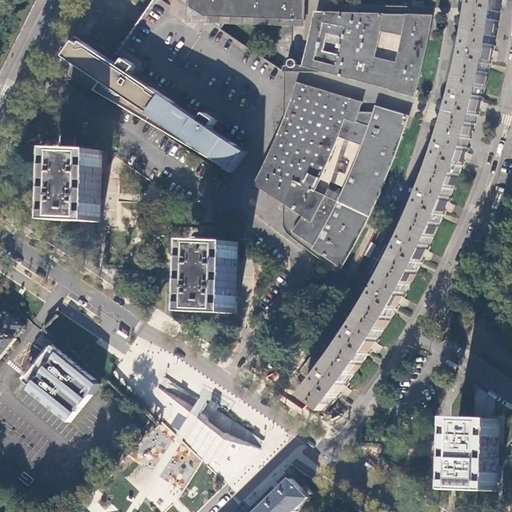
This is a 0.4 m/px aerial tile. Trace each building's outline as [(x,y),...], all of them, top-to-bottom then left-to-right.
[(154,0),(141,21),(119,52),(142,66),(137,74),(202,117),(207,110),(222,121),(218,127),(249,149),(284,95),(284,72),(213,24),(186,23),(186,16),(180,12),(171,6),(160,0),(154,0)] [(304,0),(187,0),(188,7),(204,18),(238,19),(256,19),(273,20),(289,20),(305,21),(304,0)] [(474,0),(474,9),(473,14),(471,26),(496,30),(498,16),(500,3),(500,0),(474,0)] [(114,58),(115,59),(119,52),(141,21),(108,3),(86,40),(113,58),(114,58)] [(292,107),(287,120),(286,125),(274,152),(267,165),(258,186),(283,203),(284,214),(303,227),(297,237),(325,256),(335,238),(330,235),(334,227),(339,218),(348,198),(361,167),(370,146),(377,128),(379,122),(380,117),(383,110),(385,110),(390,91),(388,90),(396,63),(375,58),(381,32),(402,36),(403,29),(405,16),(411,16),(412,7),(328,5),(327,13),(318,13),(312,43),(305,67),(313,70),(308,87),(300,84),(292,107)] [(335,238),(325,256),(343,268),(358,240),(373,209),(388,174),(399,146),(410,115),(416,93),(422,71),(431,31),(436,8),(412,7),(411,16),(405,16),(403,29),(402,36),(405,36),(399,64),(396,63),(388,90),(390,91),(385,110),(383,110),(380,117),(379,122),(377,128),(370,146),(361,167),(348,198),(339,218),(334,227),(330,235),(335,238)] [(281,26),(280,40),(290,41),(292,27),(281,26)] [(496,30),(471,26),(468,42),(461,75),(486,81),(491,56),(493,46),(496,30)] [(71,78),(97,91),(96,92),(99,93),(147,122),(165,96),(154,89),(153,90),(151,88),(132,76),(138,68),(127,61),(126,63),(122,68),(115,63),(115,62),(115,60),(115,59),(114,58),(113,58),(86,40),(84,42),(77,38),(72,44),(65,56),(74,63),(70,71),(70,73),(70,75),(70,76),(71,77),(71,78)] [(486,81),(461,75),(456,97),(451,116),(449,125),(472,133),(475,123),(479,108),(485,88),(486,81)] [(165,96),(147,122),(152,125),(159,129),(176,103),(165,96)] [(176,103),(159,129),(164,132),(173,137),(180,142),(206,157),(216,163),(231,172),(243,154),(245,151),(238,146),(229,140),(219,133),(214,130),(217,124),(205,117),(202,122),(184,110),(176,104),(177,103),(176,103)] [(205,117),(217,124),(218,122),(207,115),(205,117)] [(472,133),(449,125),(433,174),(456,183),(464,157),(472,133)] [(82,223),(102,224),(104,152),(60,150),(58,222),(82,223)] [(245,155),(243,154),(231,172),(234,174),(245,155)] [(456,183),(433,174),(431,178),(423,199),(413,221),(436,232),(446,207),(456,183)] [(339,275),(343,268),(325,256),(297,237),(303,227),(284,214),(286,230),(286,231),(287,233),(289,236),(291,237),(339,275)] [(189,218),(188,234),(201,227),(189,218)] [(413,221),(406,236),(391,267),(413,279),(425,255),(436,232),(413,221)] [(406,236),(394,231),(390,229),(382,245),(383,245),(368,274),(367,274),(358,289),(359,289),(342,317),(342,316),(332,331),(333,332),(315,358),(314,358),(303,372),(311,378),(317,383),(328,368),(318,361),(336,334),(347,341),(357,326),(346,319),(363,291),(374,298),(391,267),(406,236)] [(193,314),(237,315),(240,244),(196,242),(194,278),(193,314)] [(366,312),(387,325),(399,304),(405,294),(413,279),(391,267),(374,298),(366,312)] [(0,359),(17,339),(16,338),(26,327),(13,316),(7,311),(0,319),(0,359)] [(338,355),(358,370),(374,347),(377,341),(387,325),(366,312),(357,326),(347,341),(338,355)] [(34,386),(31,390),(70,422),(96,390),(102,384),(97,380),(97,379),(54,344),(39,362),(41,364),(27,380),(34,386)] [(307,396),(327,412),(342,391),(358,370),(338,355),(328,368),(317,383),(307,396)] [(455,491),(499,492),(502,420),(481,420),(458,419),(455,491)] [(278,495),(263,510),(264,511),(296,511),(311,498),(293,480),(278,495)]
